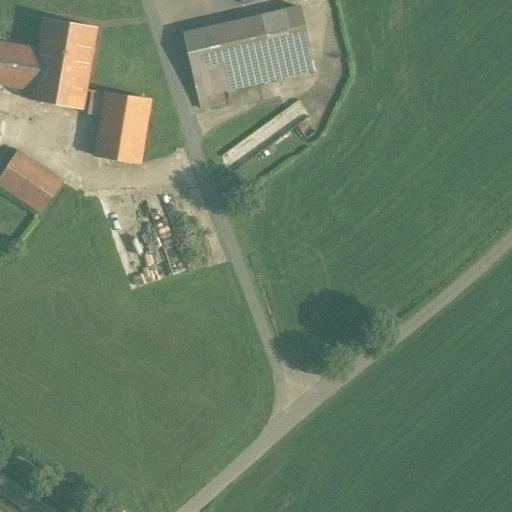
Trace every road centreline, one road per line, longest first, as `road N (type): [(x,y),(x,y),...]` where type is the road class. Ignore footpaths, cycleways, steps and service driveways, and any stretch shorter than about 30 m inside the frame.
road 1 (unclassified): [(146,0),(199,169),(276,362),(306,404)]
road 2 (unclassified): [(511,236),(306,404)]
road 3 (unclassified): [(306,404),(185,511)]
